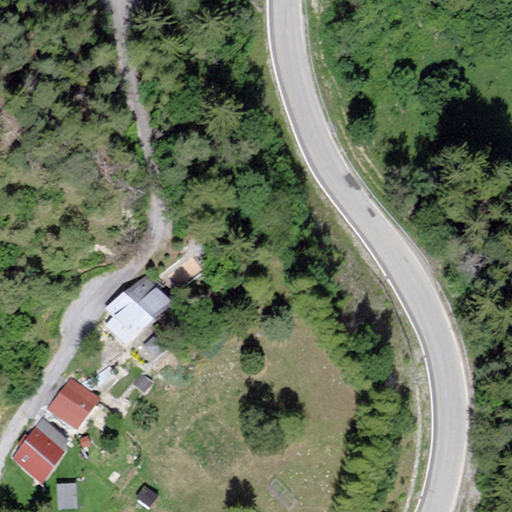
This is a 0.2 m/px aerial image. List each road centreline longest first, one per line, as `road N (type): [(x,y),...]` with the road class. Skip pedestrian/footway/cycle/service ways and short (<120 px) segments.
road 1 (tertiary): [(435,511),(450,426),(439,351),(404,273),(337,180),(303,112),(285,0)]
road 2 (track): [(117,0),(159,207),(156,237),(87,319),(0,461)]
